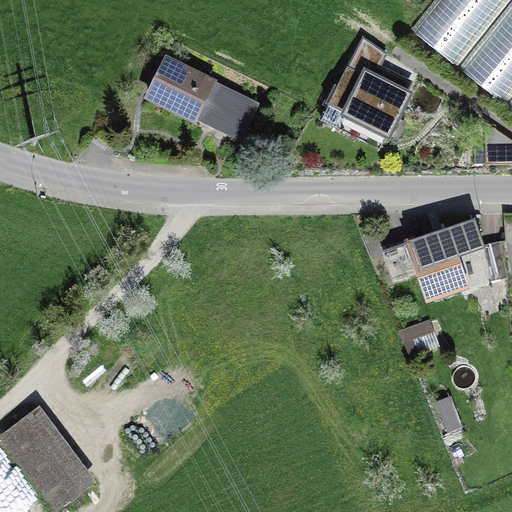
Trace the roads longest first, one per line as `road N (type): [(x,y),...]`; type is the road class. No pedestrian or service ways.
road 1 (tertiary): [(0,157),(148,190),(511,189)]
road 2 (track): [(0,426),(173,233),(194,192)]
